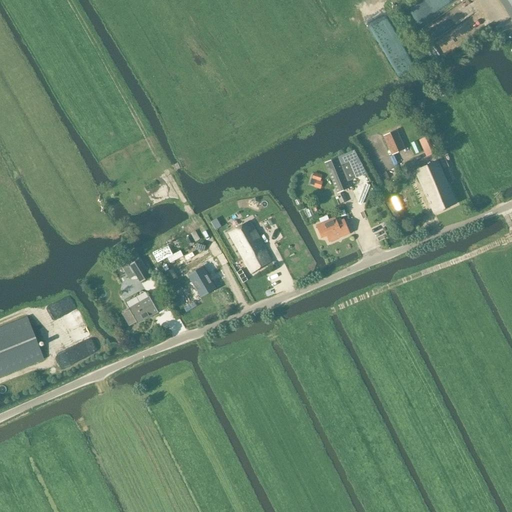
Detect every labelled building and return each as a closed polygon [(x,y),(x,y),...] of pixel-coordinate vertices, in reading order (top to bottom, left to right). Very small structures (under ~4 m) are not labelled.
[(511,0),(499,0),(511,19),(511,0)] [(492,28),(495,31),(502,25),(499,22),(492,28)] [(404,149),(396,130),(384,135),(392,155),(404,149)] [(434,154),(426,138),(418,141),(426,158),(434,154)] [(337,158),(325,163),(328,171),(337,193),(349,188),(347,182),(354,179),(348,162),(340,165),(337,158)] [(433,213),(456,203),(437,161),(415,171),(433,213)] [(265,225),(278,218),(275,214),(263,221),(265,225)] [(321,237),(326,235),(328,241),(349,233),(344,221),(337,224),(335,218),(316,226),(321,237)] [(239,251),(261,239),(250,221),(229,233),(239,251)] [(273,261),(261,239),(239,251),(251,273),(273,261)] [(196,244),(174,256),(177,261),(199,249),(196,244)] [(167,245),(153,253),(158,262),(172,254),(167,245)] [(138,259),(131,263),(138,275),(142,282),(150,277),(140,258),(138,259)] [(185,268),(170,276),(182,297),(196,288),(185,268)] [(247,281),(241,270),(236,272),(242,283),(247,281)] [(137,324),(158,312),(150,296),(129,308),(130,310),(123,314),(130,326),(137,323),(137,324)] [(28,317),(0,327),(0,376),(44,359),(28,317)]
